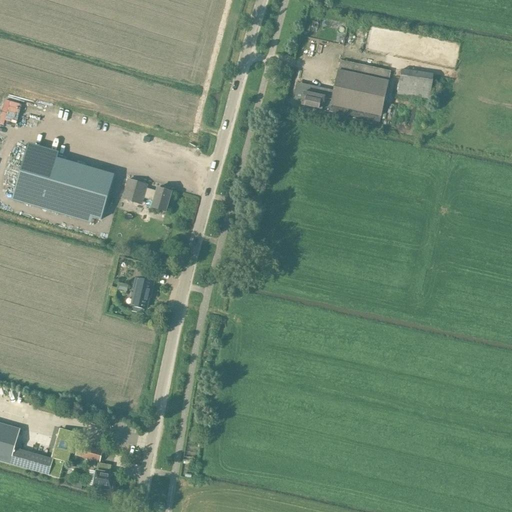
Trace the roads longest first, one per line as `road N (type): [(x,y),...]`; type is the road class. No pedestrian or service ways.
road 1 (tertiary): [(138,511),(184,284),(262,0)]
road 2 (track): [(222,135),(196,129),(229,0)]
